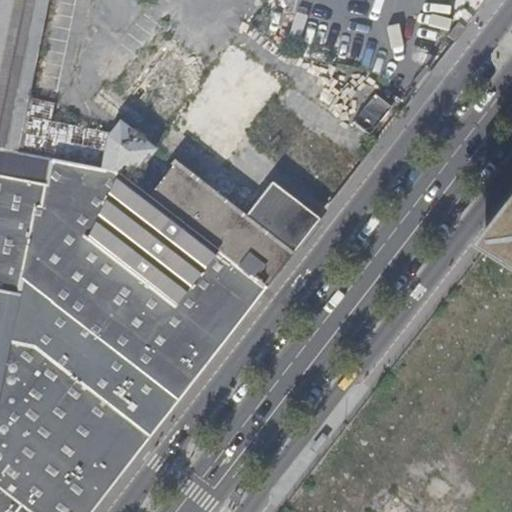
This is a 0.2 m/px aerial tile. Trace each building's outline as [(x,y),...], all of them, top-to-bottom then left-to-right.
[(448,37),(456,44),(467,30),(459,23),(448,37)] [(164,123),(211,60),(165,26),(119,90),(164,123)] [(227,167),(291,86),(236,42),(171,123),(227,167)] [(54,102),(27,96),(24,115),(50,120),(54,102)] [(0,149),(0,382),(9,340),(37,213),(41,214),(52,160),(0,149)] [(37,213),(9,340),(34,344),(145,439),(220,345),(172,307),(205,264),(217,273),(204,290),(240,319),(263,291),(147,199),(128,185),(112,172),(52,160),(41,214),(37,213)] [(511,214),(485,249),(511,265),(511,214)] [(9,340),(0,382),(0,492),(9,499),(25,511),(90,511),(145,439),(34,344),(9,340)] [(25,511),(9,499),(0,511),(25,511)]
